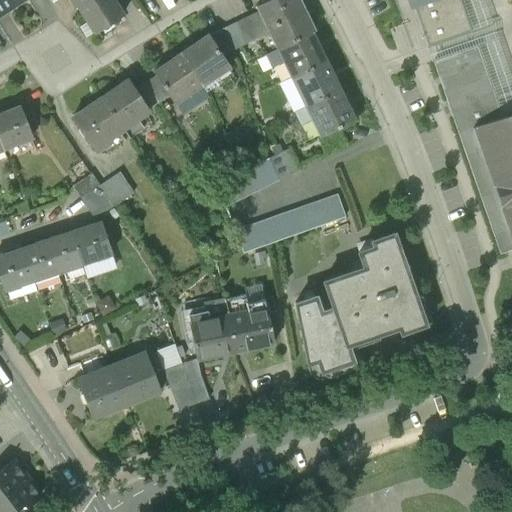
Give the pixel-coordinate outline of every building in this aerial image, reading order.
[(0,0),(0,14),(21,0),(0,0)] [(123,15),(112,0),(73,0),(95,33),(123,15)] [(269,33),(277,49),(312,32),(314,31),(299,0),(268,0),(256,6),(259,12),(269,33)] [(472,31),(460,0),(421,0),(413,3),(428,47),(472,31)] [(511,113),(511,77),(485,0),(460,0),(472,31),(428,47),(433,62),(477,47),(502,117),(511,113)] [(259,12),(234,23),(245,45),(269,33),(259,12)] [(234,50),(245,45),(234,23),(223,29),(234,50)] [(221,56),(234,50),(223,29),(208,36),(221,56)] [(326,61),(312,32),(277,49),(283,62),(291,79),(326,61)] [(207,35),(180,54),(202,86),(229,68),(221,56),(208,36),(207,35)] [(433,62),(458,133),(502,117),(477,47),(433,62)] [(283,62),(277,49),(265,55),(271,68),(283,62)] [(174,105),(202,86),(180,54),(153,72),(155,76),(169,96),(174,105)] [(341,90),(326,61),(291,79),(305,108),(341,90)] [(155,76),(145,83),(158,103),(169,96),(155,76)] [(129,81),(102,99),(122,128),(149,110),(148,110),(135,90),(129,81)] [(148,110),(158,103),(145,83),(135,90),(148,110)] [(355,120),(341,90),(305,108),(311,120),(320,137),(338,128),(355,120)] [(109,137),(122,128),(102,99),(72,119),(94,151),(111,140),(109,137)] [(21,107),(0,115),(0,141),(3,148),(32,136),(21,107)] [(311,120),(305,108),(295,113),(300,125),(311,120)] [(511,113),(502,117),(458,133),(500,254),(511,250),(511,113)] [(315,139),(324,159),(347,147),(338,128),(320,137),(315,139)] [(289,148),(278,154),(289,175),(300,170),(289,148)] [(278,154),(268,159),(278,180),(289,175),(278,154)] [(224,207),(278,180),(268,159),(241,172),(214,185),(224,207)] [(120,172),(99,186),(91,174),(72,186),(81,199),(95,220),(113,207),(134,193),(120,172)] [(240,246),(242,253),(267,245),(343,219),(336,198),(234,232),(240,246)] [(70,234),(80,263),(111,253),(101,223),(70,234)] [(324,281),(333,308),(346,345),(347,345),(399,327),(400,333),(425,324),(393,233),(372,241),(374,246),(358,253),(364,268),(324,281)] [(57,271),(80,263),(70,234),(47,242),(57,271)] [(33,279),(57,271),(47,242),(23,250),(33,279)] [(0,281),(3,289),(33,279),(23,250),(0,257),(0,281)] [(115,265),(111,253),(80,263),(84,275),(115,265)] [(244,288),(245,294),(247,302),(263,299),(260,284),(244,288)] [(264,298),(263,299),(247,302),(245,294),(223,299),(227,315),(266,307),(264,298)] [(353,360),(347,345),(346,345),(333,308),(320,312),(315,296),(295,303),(307,363),(317,360),(321,372),(353,360)] [(197,359),(234,352),(227,315),(223,299),(204,303),(206,311),(207,319),(194,322),(189,323),(196,359),(197,359)] [(266,307),(227,315),(234,352),(274,343),(266,307)] [(193,314),(194,322),(207,319),(206,311),(193,314)] [(154,348),(161,368),(181,361),(174,342),(154,348)] [(128,364),(112,370),(126,403),(160,390),(145,353),(126,361),(128,364)] [(81,364),(86,377),(96,373),(97,376),(108,372),(102,356),(81,364)] [(196,359),(181,364),(196,404),(209,399),(200,376),(197,359),(196,359)] [(178,410),(196,404),(181,364),(163,371),(178,410)] [(92,417),(126,403),(112,370),(108,372),(97,376),(96,373),(86,377),(77,380),(92,417)] [(0,511),(2,511),(5,510),(6,511),(10,511),(23,503),(26,506),(40,495),(13,460),(0,470),(0,511)]
